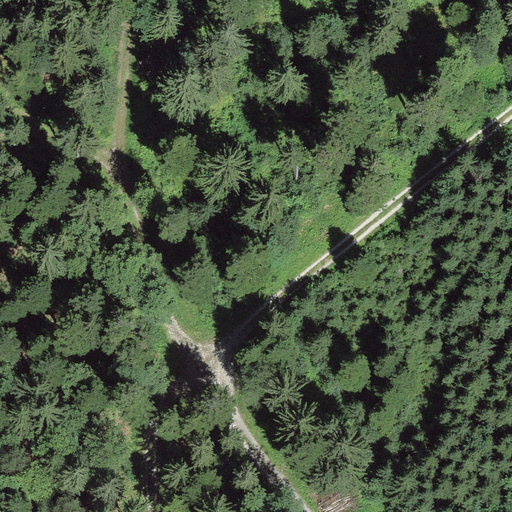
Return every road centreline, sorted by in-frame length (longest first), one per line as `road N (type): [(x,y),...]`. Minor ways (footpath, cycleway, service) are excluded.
road 1 (track): [(308,511),(200,360),(511,114)]
road 2 (track): [(143,511),(154,404),(200,360),(143,287),(90,145)]
